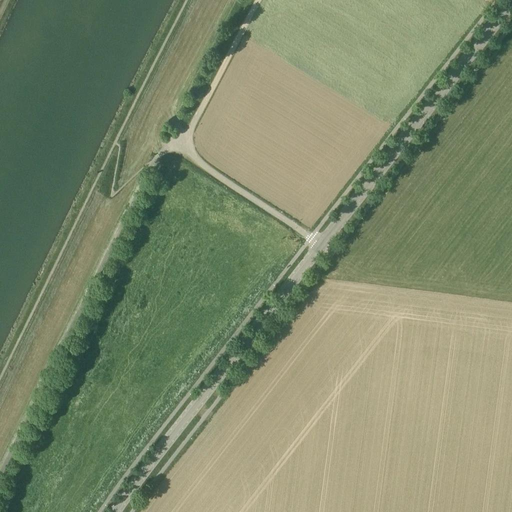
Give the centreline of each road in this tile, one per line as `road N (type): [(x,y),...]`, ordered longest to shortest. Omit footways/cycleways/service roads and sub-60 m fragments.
road 1 (unclassified): [(0,481),(147,170),(175,144)]
road 2 (tertiary): [(117,511),(321,244)]
road 3 (tertiary): [(321,244),(511,0)]
road 4 (unclassified): [(321,244),(175,144)]
road 5 (unclassified): [(175,144),(257,0)]
